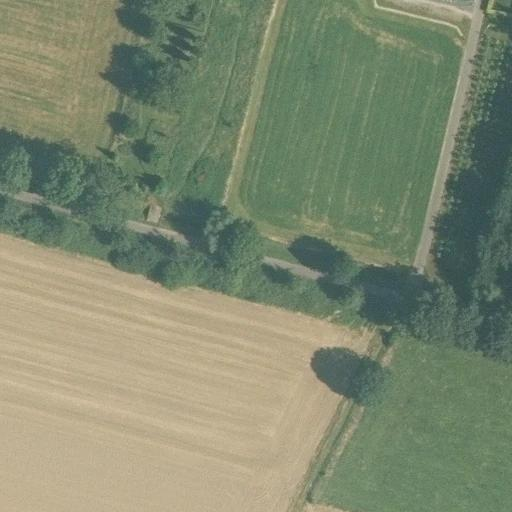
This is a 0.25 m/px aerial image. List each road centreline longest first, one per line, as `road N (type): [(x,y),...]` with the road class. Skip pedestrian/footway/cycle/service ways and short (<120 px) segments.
road 1 (track): [(0,190),(406,301)]
road 2 (track): [(481,0),(406,301)]
road 3 (track): [(309,511),(406,301)]
